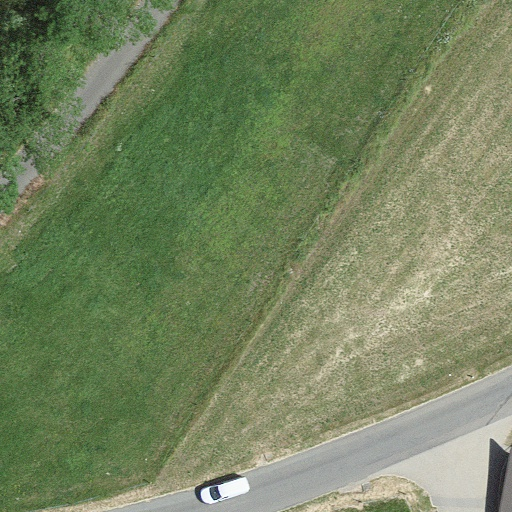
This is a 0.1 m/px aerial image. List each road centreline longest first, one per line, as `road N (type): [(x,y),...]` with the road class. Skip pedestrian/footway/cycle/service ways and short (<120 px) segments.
road 1 (tertiary): [(511,390),(202,511)]
road 2 (unclassified): [(0,216),(49,175),(168,0)]
